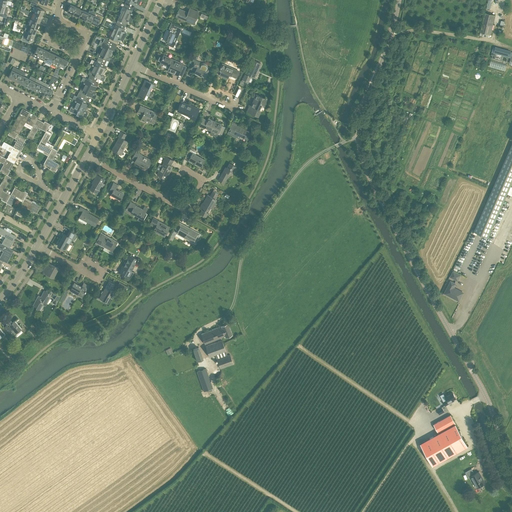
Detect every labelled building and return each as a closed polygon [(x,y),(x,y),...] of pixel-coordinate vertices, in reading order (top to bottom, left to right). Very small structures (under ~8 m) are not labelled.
[(0,11),(6,13),(8,7),(0,4),(0,11)] [(125,4),(121,13),(133,19),(135,15),(132,14),(132,13),(133,11),(132,10),(133,8),(125,4)] [(76,7),(70,5),(67,12),(73,14),(76,7)] [(37,7),(34,14),(42,16),(44,10),(37,7)] [(73,14),(79,17),(82,10),(76,7),(73,14)] [(179,9),(176,16),(193,24),(198,12),(190,8),(188,13),(179,9)] [(79,17),(85,20),(88,13),(82,10),(79,17)] [(483,22),(493,25),(496,15),(485,12),(483,22)] [(94,15),(88,13),(85,20),(91,22),(94,15)] [(91,22),(97,25),(98,22),(100,23),(103,17),(96,13),(94,15),(91,22)] [(121,13),(117,22),(125,26),(126,24),(127,24),(128,22),(129,22),(129,21),(131,22),(133,19),(121,13)] [(32,20),(39,22),(42,16),(34,14),(32,20)] [(30,26),(37,29),(39,22),(32,20),(30,26)] [(124,29),(125,26),(117,22),(113,32),(125,37),(127,33),(124,32),(124,31),(125,29),(124,29)] [(491,35),(493,25),(483,22),(480,32),(491,35)] [(162,38),(171,42),(176,32),(178,33),(179,30),(180,31),(182,27),(173,23),(170,31),(166,29),(162,38)] [(25,31),(35,35),(37,29),(30,26),(27,25),(25,31)] [(29,40),(32,41),(35,35),(25,31),(24,30),(22,38),(23,41),(28,43),(29,40)] [(111,42),(117,44),(118,42),(119,42),(120,40),(121,40),(123,41),(125,37),(113,32),(109,40),(111,42)] [(4,37),(3,37),(0,35),(0,47),(10,51),(12,46),(11,46),(13,40),(7,38),(4,37)] [(109,40),(105,38),(103,42),(100,41),(98,45),(101,46),(100,47),(101,47),(96,56),(98,57),(103,59),(111,42),(109,40)] [(105,65),(107,60),(112,63),(114,59),(111,58),(112,57),(111,57),(117,44),(111,42),(103,59),(101,63),(105,65)] [(38,46),(36,51),(33,50),(31,55),(39,59),(44,49),(38,46)] [(511,52),(495,47),(493,53),(510,58),(511,52)] [(44,49),(39,59),(45,62),(50,52),(44,49)] [(56,55),(50,52),(45,62),(51,65),(56,55)] [(57,67),(62,57),(56,55),(51,65),(57,67)] [(159,57),(158,61),(161,62),(160,63),(169,67),(167,71),(178,75),(183,64),(163,55),(162,58),(159,57)] [(60,75),(57,74),(58,72),(61,65),(64,67),(67,60),(62,57),(57,67),(54,72),(53,75),(58,78),(60,75)] [(98,57),(96,61),(92,59),(90,63),(92,64),(92,65),(88,74),(90,75),(94,77),(101,63),(103,59),(98,57)] [(252,81),(253,78),(254,78),(261,63),(251,59),(248,66),(247,66),(244,70),(246,71),(242,79),(248,82),(249,80),(252,81)] [(199,62),(193,60),(189,69),(194,71),(193,73),(205,77),(209,68),(206,67),(207,66),(206,65),(205,64),(204,64),(203,63),(202,63),(201,63),(200,64),(198,64),(199,62)] [(507,65),(491,60),(489,67),(505,71),(507,65)] [(95,82),(97,78),(103,81),(105,77),(103,76),(103,75),(107,66),(105,65),(101,63),(94,77),(92,81),(95,82)] [(239,71),(222,64),(221,66),(220,66),(220,67),(219,70),(220,71),(219,74),(228,77),(229,75),(236,78),(239,71)] [(19,70),(13,67),(8,77),(14,80),(19,70)] [(20,83),(24,76),(25,72),(19,70),(14,80),(20,83)] [(90,75),(88,80),(83,77),(81,81),(83,82),(83,83),(79,92),(86,95),(92,81),(94,77),(90,75)] [(29,79),(24,76),(20,83),(26,86),(29,79)] [(31,76),(29,79),(26,86),(32,89),(37,79),(31,76)] [(48,84),(44,94),(50,97),(53,90),(54,88),(53,87),(52,86),(50,85),(53,80),(56,82),(58,79),(52,77),(51,79),(48,84)] [(37,79),(32,89),(38,92),(43,81),(37,79)] [(151,88),(154,89),(156,85),(153,84),(153,83),(145,80),(138,96),(144,99),(146,94),(148,94),(151,88)] [(43,81),(38,92),(44,94),(48,84),(43,81)] [(86,100),(88,96),(95,99),(96,95),(94,94),(95,93),(94,93),(99,84),(95,82),(92,81),(86,95),(84,99),(86,100)] [(77,97),(74,95),(72,99),(75,100),(75,101),(72,107),(71,107),(69,111),(76,114),(84,99),(86,95),(79,92),(77,97)] [(247,111),(256,116),(256,115),(258,116),(260,110),(259,109),(262,103),(264,104),(266,99),(264,98),(256,94),(251,106),(249,105),(247,111)] [(86,100),(84,99),(76,114),(76,115),(77,115),(76,116),(79,117),(80,116),(81,115),(86,117),(88,113),(85,112),(86,111),(90,102),(86,100)] [(190,118),(195,120),(199,109),(181,101),(177,110),(182,112),(183,111),(191,115),(190,118)] [(158,113),(140,105),(137,112),(143,115),(142,117),(154,122),(158,113)] [(22,109),(12,126),(16,128),(14,131),(19,134),(24,125),(31,129),(33,126),(37,119),(38,117),(33,115),(32,115),(25,111),(26,111),(22,109)] [(205,127),(212,130),(210,133),(217,136),(218,133),(222,134),(225,127),(221,125),(222,124),(208,118),(207,120),(203,118),(199,126),(204,128),(205,127)] [(31,141),(39,127),(46,132),(50,124),(45,121),(44,123),(37,119),(33,126),(31,129),(27,136),(26,138),(31,141)] [(233,133),(247,139),(250,132),(241,128),(241,127),(236,125),(235,128),(231,126),(227,133),(232,135),(233,133)] [(23,136),(19,134),(14,131),(10,129),(8,134),(17,139),(13,146),(13,147),(19,150),(21,151),(24,146),(22,145),(24,142),(29,145),(31,141),(26,138),(23,136)] [(54,145),(57,147),(59,148),(64,139),(71,143),(75,135),(70,132),(69,134),(62,130),(54,145)] [(121,154),(128,142),(124,139),(126,135),(121,131),(118,136),(119,137),(112,149),(121,154)] [(52,148),(45,144),(50,135),(46,132),(37,147),(43,151),(43,153),(48,156),(52,148)] [(10,152),(6,159),(12,162),(14,163),(17,158),(16,157),(19,150),(13,147),(13,146),(4,141),(1,146),(10,152)] [(511,143),(474,231),(488,238),(511,183),(511,143)] [(52,148),(48,156),(43,163),(50,167),(49,169),(55,172),(59,165),(52,160),(57,151),(56,150),(52,148)] [(151,160),(139,153),(140,152),(137,150),(132,158),(135,160),(134,162),(138,164),(139,163),(147,168),(151,160)] [(201,166),(205,159),(188,150),(185,157),(201,166)] [(7,175),(10,170),(9,169),(12,162),(6,159),(0,155),(0,161),(3,164),(0,169),(0,171),(6,175),(7,175)] [(157,174),(165,179),(173,166),(169,164),(172,160),(166,156),(163,161),(164,162),(157,174)] [(229,164),(225,170),(224,169),(220,177),(226,180),(229,174),(231,175),(235,167),(229,164)] [(11,177),(7,175),(6,175),(0,185),(0,197),(2,198),(1,200),(6,202),(10,195),(3,191),(11,177)] [(100,186),(103,187),(105,184),(102,182),(104,179),(96,175),(93,181),(94,182),(90,189),(96,193),(100,186)] [(118,185),(113,183),(109,191),(112,193),(111,194),(120,200),(124,194),(123,193),(124,193),(121,191),(121,192),(116,189),(118,185)] [(23,200),(24,199),(28,193),(22,190),(21,191),(15,187),(10,195),(6,202),(6,203),(11,206),(16,196),(23,200)] [(206,216),(214,202),(215,203),(216,200),(215,199),(218,194),(213,191),(210,196),(208,195),(203,203),(202,202),(199,208),(202,210),(200,213),(206,216)] [(26,207),(33,211),(37,213),(41,206),(32,201),(31,202),(24,199),(23,200),(16,214),(21,216),(26,207)] [(130,202),(127,208),(132,211),(131,212),(142,218),(147,208),(144,206),(143,209),(130,202)] [(82,212),(79,218),(94,226),(99,219),(88,213),(88,212),(80,207),(78,210),(82,212)] [(170,227),(153,218),(149,224),(154,227),(153,229),(165,235),(170,227)] [(179,222),(174,231),(184,237),(185,236),(194,241),(196,237),(198,238),(200,234),(197,233),(198,232),(190,227),(189,228),(184,226),(184,225),(179,222)] [(0,234),(5,237),(1,244),(9,248),(12,243),(10,242),(14,235),(0,227),(0,234)] [(74,239),(76,234),(69,230),(67,235),(64,233),(58,244),(60,246),(60,247),(66,250),(72,238),(74,239)] [(118,242),(104,234),(101,232),(95,242),(112,252),(118,242)] [(0,250),(3,252),(0,256),(0,259),(3,261),(6,263),(9,258),(8,257),(12,250),(9,248),(1,244),(0,243),(0,250)] [(138,259),(129,254),(121,269),(120,269),(118,271),(119,272),(130,278),(134,272),(131,270),(138,259)] [(54,279),(59,269),(51,264),(48,262),(43,273),(54,279)] [(450,277),(458,281),(461,275),(453,271),(450,277)] [(109,281),(104,290),(99,298),(108,303),(114,291),(111,290),(114,285),(109,281)] [(450,294),(460,300),(463,293),(457,290),(453,288),(455,284),(451,281),(445,293),(449,296),(450,294)] [(82,286),(74,282),(69,290),(77,294),(82,297),(86,295),(86,293),(87,292),(87,288),(89,288),(90,286),(83,283),(82,286)] [(36,309),(40,311),(43,305),(45,306),(51,296),(53,298),(56,293),(49,290),(47,293),(44,291),(41,297),(38,295),(33,305),(37,307),(36,309)] [(21,328),(14,321),(12,322),(11,321),(8,323),(9,324),(4,328),(10,335),(12,334),(11,332),(14,330),(16,333),(21,328)] [(227,339),(229,339),(228,336),(233,334),(228,323),(221,326),(201,334),(205,344),(224,337),(225,338),(226,337),(227,339)] [(227,355),(222,340),(205,346),(209,357),(215,355),(216,359),(227,355)] [(198,347),(193,349),(197,361),(202,359),(198,347)] [(230,354),(216,359),(220,369),(234,364),(230,354)] [(213,388),(206,368),(197,372),(203,391),(204,391),(213,388)] [(446,405),(454,400),(454,399),(456,398),(453,392),(445,396),(447,400),(444,402),(446,405)] [(451,415),(434,424),(439,433),(420,443),(433,465),(468,446),(455,423),(451,415)] [(468,477),(470,476),(476,488),(485,483),(479,471),(474,474),(472,469),(465,472),(468,477)]
